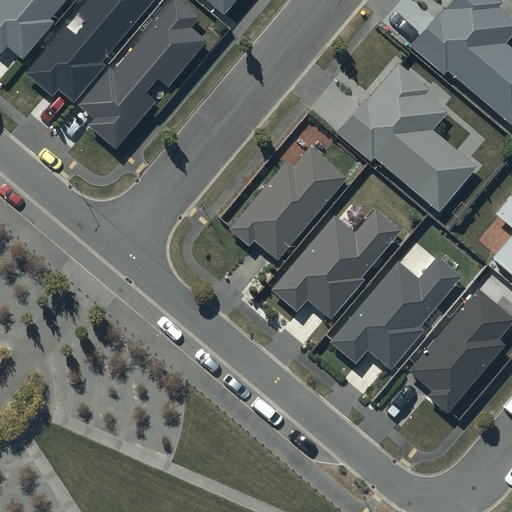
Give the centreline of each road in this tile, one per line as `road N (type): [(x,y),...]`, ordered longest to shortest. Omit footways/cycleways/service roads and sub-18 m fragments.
road 1 (residential): [(511,442),(464,490),(418,494),(391,480),(119,247)]
road 2 (residential): [(119,247),(327,0)]
road 3 (residential): [(119,247),(0,147)]
